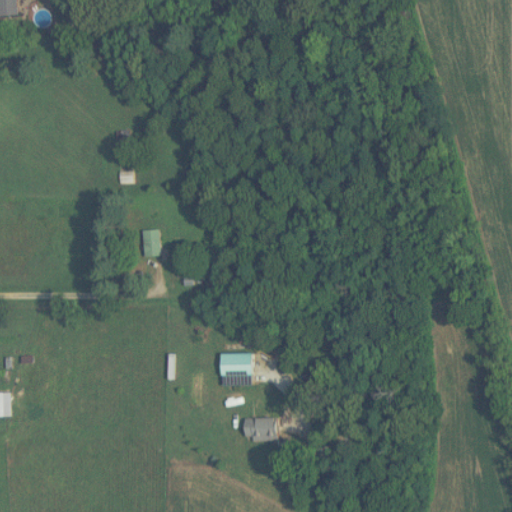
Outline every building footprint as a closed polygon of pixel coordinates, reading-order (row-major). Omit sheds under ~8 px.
[(0,0),(0,16),(19,16),(18,0),(0,0)] [(146,231),(146,258),(162,258),(162,231),(146,231)] [(255,355),(223,355),(223,377),(255,377),(255,355)] [(0,418),(13,418),(12,394),(0,393),(0,418)] [(279,442),(279,419),(247,419),(247,442),(279,442)]
